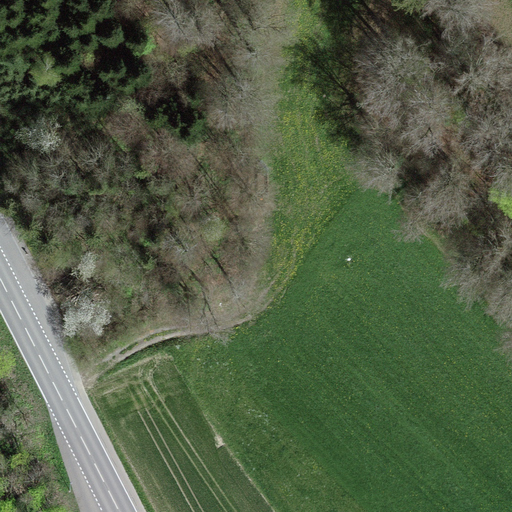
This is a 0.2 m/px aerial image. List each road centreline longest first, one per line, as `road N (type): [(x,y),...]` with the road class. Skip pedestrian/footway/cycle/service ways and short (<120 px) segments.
road 1 (track): [(62,400),(282,290),(325,222),(344,49),(339,0)]
road 2 (secondary): [(119,511),(0,278)]
